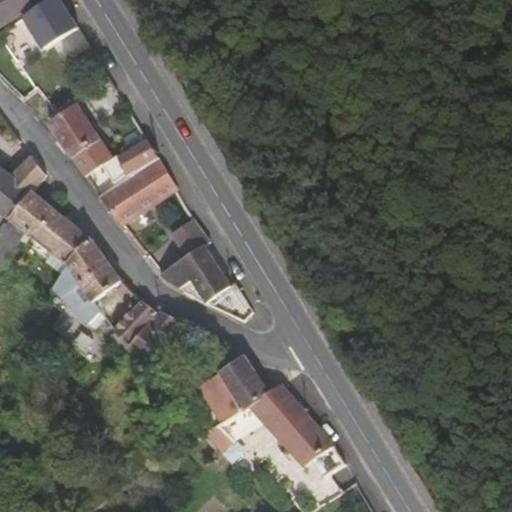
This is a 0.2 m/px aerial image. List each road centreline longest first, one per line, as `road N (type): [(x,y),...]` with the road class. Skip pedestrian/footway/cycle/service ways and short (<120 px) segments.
road 1 (residential): [(0,103),(145,285),(252,344),(305,341)]
road 2 (secondary): [(95,0),(305,341)]
road 3 (secondary): [(305,341),(410,511)]
